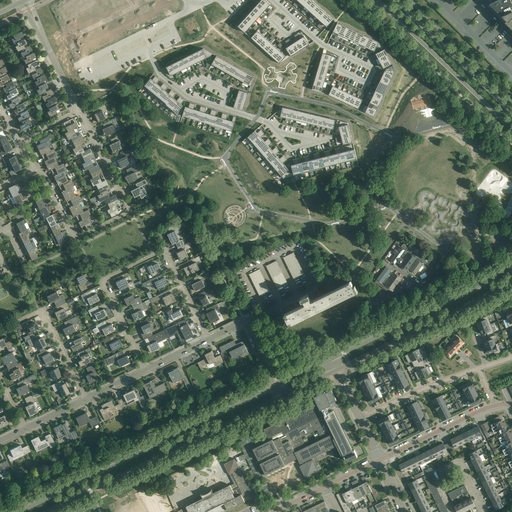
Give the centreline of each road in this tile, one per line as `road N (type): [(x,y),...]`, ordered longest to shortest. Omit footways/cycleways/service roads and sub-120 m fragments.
road 1 (tertiary): [(278,383),(15,511)]
road 2 (residential): [(145,369),(102,280),(163,250),(207,339)]
road 3 (tertiary): [(46,511),(284,396)]
road 4 (residential): [(33,169),(74,237),(130,210),(78,110)]
road 5 (secondary): [(378,0),(511,129)]
road 6 (residential): [(168,20),(82,61),(90,77),(146,49)]
road 7 (secondary): [(511,112),(394,0)]
road 8 (residential): [(0,330),(39,310),(85,399)]
road 9 (residential): [(379,460),(494,406)]
road 10 (residential): [(359,416),(475,368)]
road 11 (residential): [(78,110),(24,1)]
